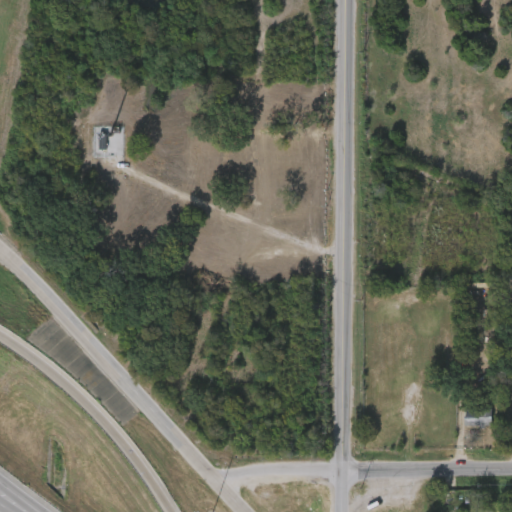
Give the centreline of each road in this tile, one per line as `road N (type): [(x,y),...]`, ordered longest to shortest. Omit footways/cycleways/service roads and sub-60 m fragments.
road 1 (tertiary): [(340,477),(342,0)]
road 2 (secondary): [(217,490),(0,247)]
road 3 (motorway): [(170,511),(84,399),(0,333)]
road 4 (tertiary): [(340,477),(511,474)]
road 5 (tertiary): [(340,477),(246,478),(217,490)]
